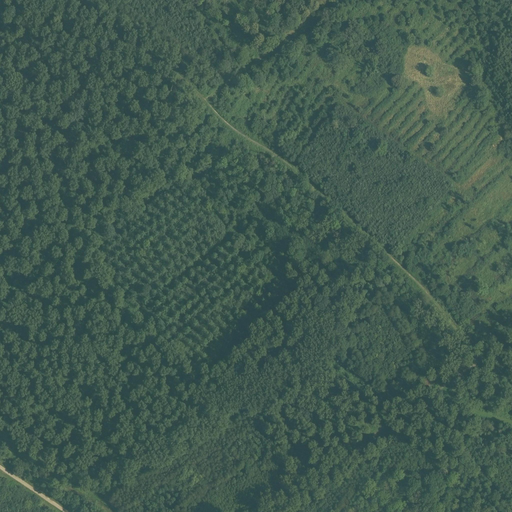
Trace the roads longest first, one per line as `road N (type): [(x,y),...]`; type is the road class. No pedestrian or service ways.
road 1 (track): [(0,9),(94,35),(184,83),(226,124),(305,179),(444,311),(486,363)]
road 2 (track): [(511,347),(285,511)]
